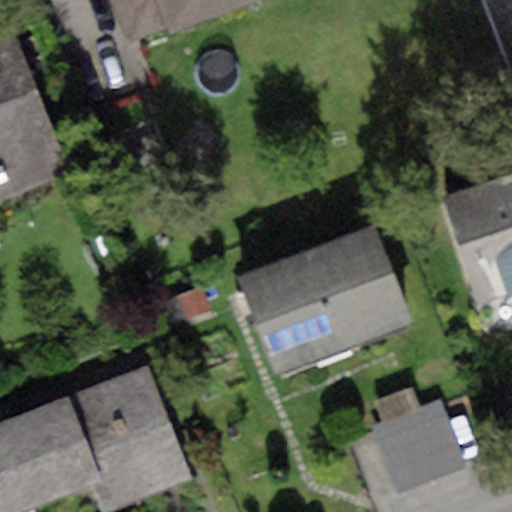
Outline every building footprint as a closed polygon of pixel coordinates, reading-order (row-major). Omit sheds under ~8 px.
[(254,0),(110,0),(129,48),(254,0)] [(511,0),(481,0),(511,77),(511,0)] [(0,211),(68,187),(15,42),(0,47),(0,211)] [(511,171),(442,194),(478,305),(511,293),(511,171)] [(377,224),(239,276),(276,373),(413,322),(377,224)] [(147,367),(0,425),(0,511),(36,511),(96,489),(105,511),(111,511),(192,480),(147,367)] [(438,403),(372,427),(396,493),(462,469),(438,403)]
